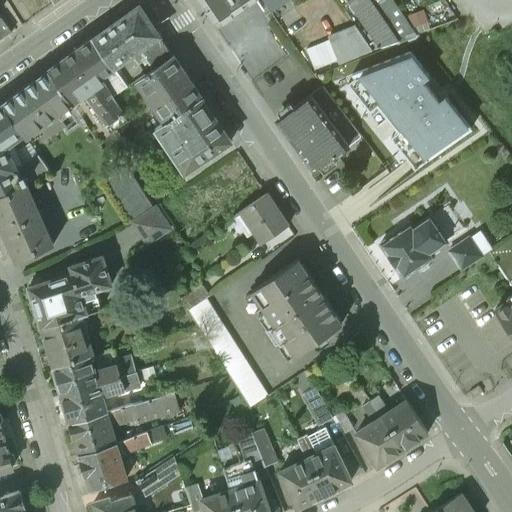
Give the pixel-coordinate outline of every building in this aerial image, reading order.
[(204,0),(220,23),(252,0),(204,0)] [(263,0),(269,8),(281,0),(263,0)] [(405,17),(393,0),(346,0),(367,31),(380,49),(417,35),(405,17)] [(117,21),(94,37),(114,66),(131,54),(137,61),(145,56),(154,68),(164,61),(160,55),(169,49),(140,5),(117,21)] [(405,17),(417,35),(427,30),(416,13),(405,17)] [(0,40),(12,32),(1,17),(0,17),(0,40)] [(357,26),(329,37),(338,65),(374,51),(362,34),(357,26)] [(380,49),(367,31),(362,34),(374,51),(380,49)] [(71,53),(48,69),(72,104),(85,96),(101,84),(109,98),(127,86),(114,66),(94,37),(71,53)] [(359,72),(348,79),(369,106),(379,96),(403,126),(392,135),(411,160),(424,152),(426,154),(470,123),(448,92),(440,97),(423,76),(429,71),(410,49),(357,70),(359,72)] [(154,68),(134,81),(163,123),(202,97),(173,55),(164,61),(154,68)] [(19,91),(1,103),(23,134),(26,138),(67,109),(72,104),(48,69),(36,78),(19,91)] [(101,84),(85,96),(110,134),(124,124),(109,98),(101,84)] [(337,105),(323,85),(310,94),(325,114),(337,105)] [(325,114),(310,94),(277,119),(291,137),(290,138),(297,148),(298,147),(316,170),(361,136),(337,105),(325,114)] [(163,123),(156,128),(185,171),(231,140),(202,97),(163,123)] [(1,103),(0,103),(0,194),(24,183),(15,163),(7,146),(23,134),(1,103)] [(67,109),(39,128),(47,140),(65,127),(61,121),(71,114),(67,109)] [(37,153),(15,163),(24,183),(26,182),(49,171),(37,153)] [(153,207),(123,164),(105,178),(132,221),(153,207)] [(24,183),(0,194),(0,222),(11,246),(14,244),(19,254),(15,256),(17,261),(54,244),(26,182),(24,183)] [(288,224),(267,193),(242,211),(263,242),(288,224)] [(153,207),(132,221),(147,241),(169,225),(155,206),(153,207)] [(413,226),(410,222),(379,242),(402,276),(433,255),(430,251),(445,240),(429,216),(413,226)] [(468,234),(448,248),(461,268),(492,248),(484,238),(474,242),(468,234)] [(511,235),(488,251),(511,285),(511,235)] [(71,270),(27,285),(40,328),(80,315),(88,312),(81,293),(110,283),(100,254),(69,264),(71,270)] [(343,323),(300,259),(253,290),(276,323),(270,327),(281,343),(287,340),(296,354),(343,323)] [(201,283),(180,297),(188,309),(205,297),(209,295),(201,283)] [(511,293),(507,297),(508,300),(495,309),(511,334),(511,293)] [(205,297),(188,309),(249,405),(266,394),(205,297)] [(80,315),(40,328),(52,367),(90,357),(93,356),(80,315)] [(90,357),(52,367),(60,393),(120,375),(116,362),(94,369),(90,357)] [(134,371),(120,375),(124,390),(138,385),(134,371)] [(120,375),(60,393),(68,421),(106,410),(102,396),(124,390),(120,375)] [(333,416),(316,385),(303,392),(322,424),(334,417),(333,416)] [(106,410),(68,421),(78,453),(115,443),(110,426),(137,418),(138,422),(178,409),(172,390),(106,410)] [(388,412),(376,394),(369,398),(382,417),(388,412)] [(382,417),(369,398),(360,405),(372,423),(382,417)] [(428,432),(407,400),(388,412),(382,417),(403,449),(428,432)] [(352,427),(342,410),(333,416),(334,417),(342,433),(352,427)] [(372,423),(357,433),(379,465),(389,459),(403,449),(382,417),(372,423)] [(153,440),(168,435),(164,424),(149,429),(153,440)] [(141,426),(124,431),(126,439),(140,434),(143,432),(141,426)] [(352,480),(326,427),(308,436),(307,434),(298,439),(299,441),(307,458),(325,494),(352,480)] [(224,473),(210,431),(197,440),(210,478),(216,476),(221,492),(230,489),(224,473)] [(115,443),(78,453),(88,486),(123,476),(115,450),(142,443),(140,436),(140,434),(126,439),(115,443)] [(1,438),(0,438),(0,470),(10,468),(9,465),(13,461),(11,455),(6,453),(1,438)] [(266,438),(256,442),(258,446),(265,464),(275,459),(266,438)] [(299,441),(290,445),(299,462),(307,458),(299,441)] [(258,446),(244,452),(254,477),(268,471),(265,464),(258,446)] [(190,504),(174,455),(158,465),(151,470),(135,480),(144,494),(163,481),(168,496),(160,498),(162,504),(151,506),(150,501),(139,504),(139,505),(136,506),(137,511),(161,511),(174,508),(190,504)] [(153,456),(145,461),(151,470),(158,465),(153,456)] [(299,462),(280,471),(297,507),(306,503),(325,494),(307,458),(299,462)] [(270,511),(259,480),(238,487),(232,470),(224,473),(230,489),(237,511),(270,511)] [(23,511),(17,489),(0,493),(0,511),(23,511)] [(221,492),(202,499),(206,511),(237,511),(230,489),(221,492)] [(462,492),(438,508),(437,507),(430,511),(475,511),(470,505),(462,492)] [(132,493),(111,499),(110,496),(95,500),(98,511),(137,511),(136,506),(132,493)]
